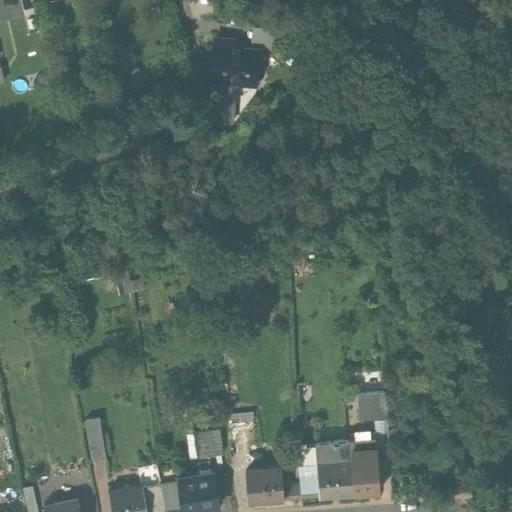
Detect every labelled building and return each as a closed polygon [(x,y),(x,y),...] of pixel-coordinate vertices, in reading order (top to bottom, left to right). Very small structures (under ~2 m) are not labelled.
[(276,32),(253,29),(251,50),(273,52),(276,32)] [(235,43),(215,41),(212,83),(211,83),(210,102),(215,126),(231,125),(234,85),(254,87),(257,56),(234,54),(235,43)] [(357,394),(358,420),(388,418),(386,393),(357,394)] [(98,417),(84,419),(91,461),(105,458),(98,417)] [(218,430),(201,432),(204,458),(222,456),(218,430)] [(376,440),(349,443),(351,464),(352,464),(355,494),(381,492),(376,440)] [(349,443),(316,445),(319,483),(320,497),(355,494),(352,464),(351,464),(349,443)] [(281,469),(246,472),(248,503),(284,500),(283,486),(281,469)] [(214,476),(162,485),(163,500),(165,511),(183,511),(219,506),(214,476)] [(301,498),(320,497),(319,483),(300,484),(301,498)] [(284,500),(301,498),(300,484),(283,486),(284,500)] [(143,487),(109,492),(112,511),(147,511),(146,503),(143,487)] [(81,511),(78,499),(44,507),(44,511),(81,511)] [(147,511),(165,511),(163,500),(146,503),(147,511)]
